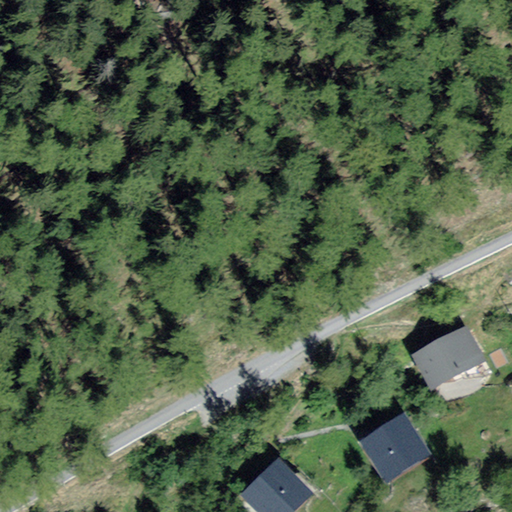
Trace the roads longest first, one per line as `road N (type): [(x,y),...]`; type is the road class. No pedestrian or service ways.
road 1 (unclassified): [(0,511),(259,363)]
road 2 (unclassified): [(259,363),(511,236)]
road 3 (tertiary): [(76,511),(259,363)]
